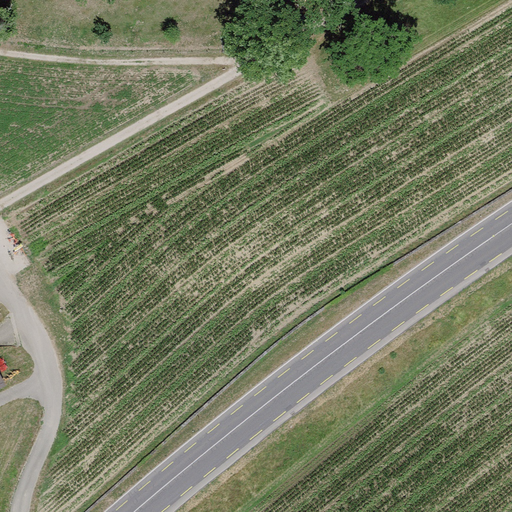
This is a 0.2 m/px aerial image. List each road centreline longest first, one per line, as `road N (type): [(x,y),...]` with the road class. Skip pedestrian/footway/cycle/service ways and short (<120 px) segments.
road 1 (primary): [(140,511),(329,354),(511,226)]
road 2 (track): [(0,206),(258,60)]
